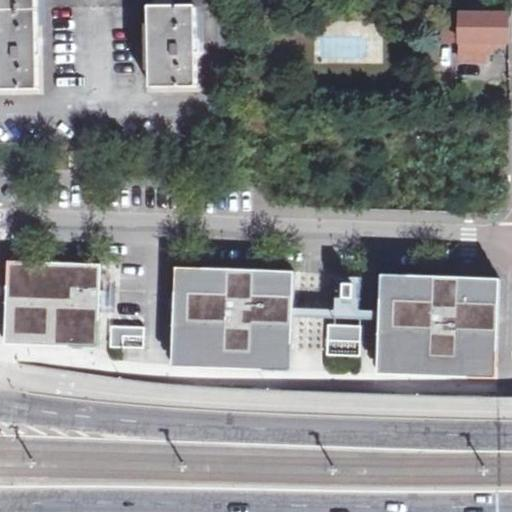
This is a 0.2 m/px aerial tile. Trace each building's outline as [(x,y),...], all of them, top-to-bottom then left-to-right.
[(155,0),(156,5),(150,5),(151,86),(197,85),(198,11),(205,11),(204,0),(0,0),(0,88),(39,88),(38,48),(37,0),(155,0)] [(236,0),(236,11),(253,11),(253,0),(236,0)] [(451,42),(459,42),(469,42),(469,50),(479,51),(479,47),(489,47),(489,42),(508,42),(508,13),(451,13),(451,42)] [(469,42),(459,42),(460,50),(469,50),(469,42)] [(409,115),(409,125),(476,126),(476,116),(409,115)] [(474,170),(479,170),(480,148),(481,126),(476,126),(409,125),(406,125),(406,178),(436,179),(437,169),(474,170)] [(498,149),(480,148),(479,170),(474,170),(474,179),(497,179),(498,149)] [(6,262),(5,288),(11,288),(10,321),(10,343),(68,345),(68,348),(98,349),(97,345),(100,265),(12,262),(6,262)] [(175,268),(174,293),(186,294),(184,355),(262,358),(262,370),(290,371),(294,272),(175,268)] [(381,275),(380,300),(393,301),(390,353),(390,363),(497,368),(497,363),(501,279),(381,275)] [(354,284),(343,284),(343,298),(353,299),(354,284)] [(174,293),(170,367),(183,368),(184,355),(186,294),(174,293)] [(380,300),(378,375),(390,375),(390,363),(390,353),(393,301),(380,300)] [(327,325),(326,341),(360,342),(360,326),(327,325)] [(121,327),(110,327),(108,348),(121,348),(121,339),(121,327)] [(121,327),(121,339),(142,340),(143,328),(121,327)] [(121,339),(121,348),(142,349),(142,340),(121,339)] [(360,342),(326,341),(326,355),(359,357),(360,342)] [(184,355),(183,368),(262,370),(262,358),(184,355)] [(497,368),(390,363),(390,375),(497,379),(497,368)]
